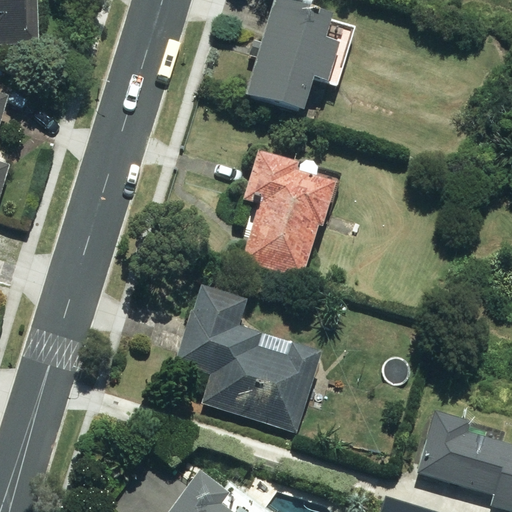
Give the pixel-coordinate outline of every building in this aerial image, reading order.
[(21,0),(0,0),(0,54),(22,54),(21,0)] [(297,120),(307,87),(322,91),(333,54),(319,49),(326,27),(269,9),(239,102),(297,120)] [(238,207),(255,213),(239,267),(301,285),(328,193),(289,181),(291,173),(251,161),(238,207)] [(171,372),(209,383),(201,410),(295,439),(317,362),(285,353),(281,365),(250,356),(253,344),(233,338),(241,310),(193,296),(171,372)] [(511,511),(511,453),(463,440),(466,430),(430,420),(414,481),(492,501),(489,511),(491,511),(511,511)] [(217,511),(216,510),(221,503),(191,480),(166,511),(217,511)]
